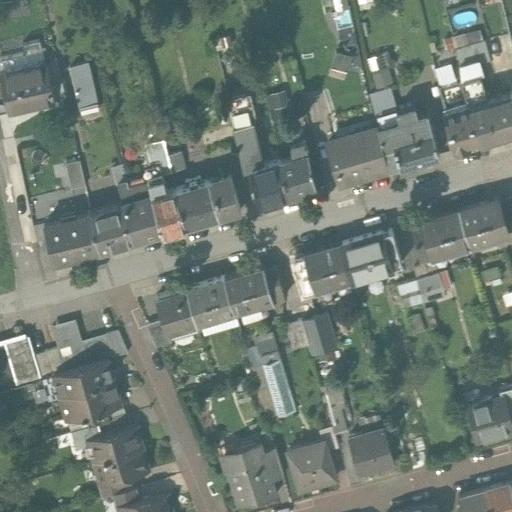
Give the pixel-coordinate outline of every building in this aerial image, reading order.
[(476,71),(485,68),(483,60),(489,58),(480,31),(454,38),(461,66),(462,79),(463,85),(468,101),(485,96),(476,71)] [(435,42),(430,43),(433,55),(438,53),(435,42)] [(375,70),(381,92),(394,88),(387,66),(375,70)] [(46,67),(0,76),(0,80),(2,91),(8,116),(55,106),(46,67)] [(89,76),(72,80),(79,113),(96,109),(89,76)] [(463,85),(444,91),(449,109),(469,103),(468,101),(463,85)] [(374,95),(381,122),(402,116),(400,106),(394,88),(381,92),(374,95)] [(469,103),(480,142),(511,133),(511,93),(511,89),(485,96),(468,101),(469,103)] [(316,133),(336,129),(329,91),(308,95),(316,133)] [(420,113),(417,102),(400,106),(402,116),(381,122),(393,163),(439,150),(428,111),(420,113)] [(449,109),(443,110),(454,150),(480,142),(469,103),(449,109)] [(283,159),(267,163),(256,122),(234,128),(245,171),(254,169),(263,205),(292,198),(283,159)] [(381,122),(331,135),(342,177),(393,163),(381,122)] [(287,126),(274,129),(283,159),(293,157),(290,148),(292,147),(287,126)] [(163,144),(148,148),(155,177),(170,174),(166,157),(163,144)] [(292,147),(290,148),(293,157),(283,159),(292,198),(318,191),(306,144),(292,147)] [(182,154),(166,157),(170,174),(172,176),(186,172),(182,154)] [(79,164),(65,167),(71,192),(85,189),(79,164)] [(230,172),(210,177),(222,218),(242,212),(230,172)] [(210,177),(186,184),(187,189),(186,190),(196,225),(222,218),(210,177)] [(196,225),(186,190),(172,194),(168,180),(154,183),(168,234),(196,225)] [(154,183),(134,189),(133,182),(125,185),(131,204),(141,241),(168,234),(154,183)] [(498,199),(461,210),(472,246),(508,235),(507,230),(511,228),(511,205),(511,201),(499,204),(498,199)] [(131,204),(98,213),(109,250),(141,241),(131,204)] [(472,246),(461,210),(439,216),(445,233),(449,232),(454,251),(472,246)] [(98,213),(44,229),(54,265),(109,250),(98,213)] [(439,216),(422,221),(427,238),(415,242),(420,260),(431,257),(432,257),(454,251),(449,232),(445,233),(439,216)] [(381,234),(343,244),(353,280),(391,269),(389,264),(401,261),(393,235),(382,238),(381,234)] [(343,244),(304,255),(305,260),(294,263),(302,293),(314,290),(314,291),(353,280),(343,244)] [(263,267),(225,278),(236,315),(274,304),(274,302),(285,299),(276,268),(264,272),(263,267)] [(425,268),(420,267),(413,269),(416,279),(421,299),(433,295),(428,277),(425,268)] [(439,274),(428,277),(433,295),(444,293),(439,274)] [(225,278),(188,289),(199,326),(236,315),(225,278)] [(421,299),(416,279),(397,284),(402,304),(421,299)] [(188,289),(156,299),(163,322),(167,336),(199,326),(188,289)] [(337,349),(327,313),(302,320),(312,356),(337,349)] [(163,322),(147,327),(157,350),(170,346),(167,336),(163,322)] [(118,333),(106,336),(112,359),(127,355),(118,333)] [(106,336),(94,339),(100,363),(106,361),(112,360),(112,359),(106,336)] [(294,408),(273,336),(256,341),(257,347),(249,350),(268,415),(294,408)] [(94,339),(81,343),(88,367),(100,363),(94,339)] [(88,367),(81,343),(69,346),(76,370),(88,367)] [(76,370),(69,346),(57,350),(64,374),(76,370)] [(57,350),(45,353),(52,377),(54,377),(64,374),(57,350)] [(45,353),(33,356),(33,357),(40,380),(52,377),(45,353)] [(33,357),(21,361),(28,384),(40,380),(33,357)] [(21,361),(9,364),(16,387),(28,384),(21,361)] [(64,374),(54,377),(60,399),(113,384),(106,361),(100,363),(88,367),(76,370),(64,374)] [(9,364),(0,366),(0,377),(4,391),(16,387),(9,364)] [(113,384),(60,399),(67,422),(85,417),(106,411),(120,407),(113,384)] [(511,386),(499,390),(501,396),(502,395),(508,416),(511,415),(511,386)] [(501,396),(468,406),(478,439),(511,429),(508,416),(502,395),(501,396)] [(341,409),(327,412),(332,427),(334,436),(347,432),(341,409)] [(106,411),(85,417),(89,429),(98,426),(110,423),(106,411)] [(89,429),(71,434),(76,452),(89,449),(87,442),(101,438),(98,426),(89,429)] [(332,427),(320,431),(323,441),(326,452),(338,449),(334,436),(332,427)] [(384,427),(349,437),(359,474),(394,463),(384,427)] [(101,438),(87,442),(89,449),(94,465),(142,451),(135,428),(101,438)] [(326,452),(323,441),(288,452),(299,491),(335,480),(326,452)] [(259,442),(220,454),(226,472),(228,471),(239,506),(276,495),(269,475),(262,452),(259,442)] [(281,472),(274,449),(262,452),(269,475),(281,472)] [(142,451),(94,465),(99,485),(100,487),(122,481),(148,474),(142,451)] [(122,481),(100,487),(99,485),(98,485),(102,500),(112,497),(125,493),(122,481)] [(511,511),(511,490),(510,482),(503,484),(502,483),(484,488),(490,511),(511,511)] [(490,511),(484,488),(466,493),(467,494),(459,497),(463,511),(461,511),(490,511)] [(125,493),(112,497),(115,508),(117,508),(139,502),(136,490),(125,493)] [(139,502),(117,508),(117,511),(170,511),(166,494),(139,502)] [(437,511),(435,503),(428,505),(427,504),(409,509),(410,511),(437,511)]
